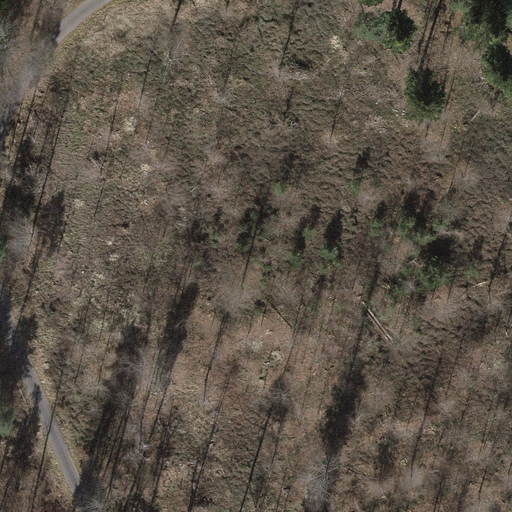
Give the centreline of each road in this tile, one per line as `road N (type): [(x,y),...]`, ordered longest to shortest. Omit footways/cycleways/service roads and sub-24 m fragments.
road 1 (track): [(89,511),(0,289)]
road 2 (track): [(0,142),(42,57),(99,0)]
